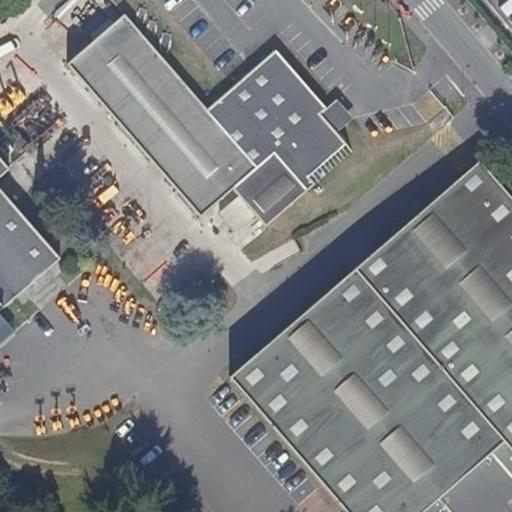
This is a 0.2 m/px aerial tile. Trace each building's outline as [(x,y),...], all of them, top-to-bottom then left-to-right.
[(353,149),(337,130),(346,123),(330,104),(325,108),(275,49),(208,107),(117,0),(98,0),(115,19),(67,61),(199,216),(231,188),(263,225),(353,149)] [(352,117),(336,98),(330,104),(346,123),(352,117)] [(511,511),(511,195),(474,151),(347,260),(495,432),(485,442),(343,276),(227,375),(342,511),(511,511)] [(0,305),(59,256),(0,188),(0,173),(9,166),(0,155),(0,305)] [(0,338),(14,326),(0,309),(0,338)]
